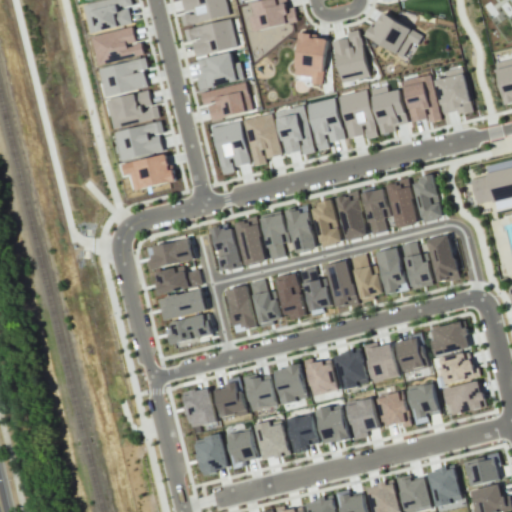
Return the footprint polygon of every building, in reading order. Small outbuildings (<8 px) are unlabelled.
[(102,0),(130,0),(132,5),(123,7),(122,5),(117,6),(118,10),(128,7),(132,23),(90,33),(83,5),(102,0)] [(181,0),(225,0),(230,15),(183,26),(180,15),(185,14),(181,0)] [(251,3),(262,0),(286,0),(289,8),(294,7),(297,20),(251,32),(248,16),(254,15),(251,3)] [(367,36),(402,57),(408,46),(415,49),(422,35),(380,12),(367,36)] [(187,40),(184,30),(231,18),(238,46),(196,56),(192,39),(187,40)] [(132,26),(135,41),(126,43),(127,47),(133,46),(132,43),(141,41),(144,54),(98,65),(91,36),(132,26)] [(332,42),(349,37),(347,32),(358,29),(370,76),(342,82),(332,42)] [(300,32),(317,34),(316,37),(327,39),(322,84),(311,82),(312,77),(294,74),(300,32)] [(511,58),(495,62),(504,103),(511,101),(511,51),(511,52),(511,57),(511,58)] [(197,60),(230,52),(233,62),(240,61),(245,79),(199,90),(196,80),(198,80),(197,74),(200,73),(197,60)] [(145,57),(148,68),(138,70),(137,68),(133,69),(134,73),(143,70),(147,85),(106,96),(99,69),(145,57)] [(435,81),(447,77),(445,71),(462,67),(473,112),(462,114),(462,112),(458,113),(457,110),(443,114),(435,81)] [(402,80),(431,73),(441,119),(430,122),(429,117),(412,121),(402,80)] [(200,93),(245,81),(252,109),(211,120),(207,103),(203,105),(200,93)] [(370,89),(386,85),(388,92),(400,89),(408,122),(394,125),(396,130),(381,134),(370,89)] [(107,100),(148,89),(152,104),(143,107),(144,110),(148,110),(147,108),(157,105),(160,116),(114,128),(107,100)] [(367,89),(338,96),(348,138),(364,134),(362,125),(365,124),(367,129),(364,129),(366,138),(378,135),(367,89)] [(318,150),(330,147),(328,142),(345,138),(335,97),(307,104),(318,150)] [(304,105),(275,112),(285,153),(300,150),(298,141),(302,140),(303,144),(301,145),(303,154),(315,151),(304,105)] [(243,120),(272,112),(283,154),(267,158),(264,148),(261,149),(263,155),(264,154),(266,163),(254,166),(243,120)] [(115,132),(122,160),(163,150),(159,134),(150,137),(149,133),(154,131),(155,134),(163,131),(160,121),(115,132)] [(212,128),(239,121),(250,162),(235,166),(233,157),(229,158),(230,163),(232,162),(234,171),(223,174),(212,128)] [(121,164),(166,152),(169,165),(171,164),(175,180),(134,190),(130,173),(123,174),(121,164)] [(487,175),(472,179),(477,203),(493,200),(493,202),(511,197),(511,166),(486,173),(487,175)] [(418,177),(432,173),(444,215),(424,221),(413,184),(420,182),(418,177)] [(386,185),(395,183),(394,181),(407,178),(419,221),(397,226),(386,185)] [(362,193),(384,187),(391,216),(384,218),(387,230),(372,233),(362,193)] [(337,197),(345,195),(344,193),(357,190),(368,235),(358,237),(347,240),(337,197)] [(342,242),(333,201),(312,205),(321,247),(342,242)] [(285,211),(296,253),(318,247),(306,205),(285,211)] [(271,260),(286,256),(283,244),(290,242),(282,210),(259,215),(271,260)] [(265,261),(258,217),(236,220),(243,264),(265,261)] [(233,225),(211,230),(221,272),(242,267),(233,225)] [(427,240),(447,234),(453,258),(455,258),(461,278),(446,282),(445,279),(439,281),(427,240)] [(194,260),(190,239),(147,247),(151,269),(194,260)] [(401,245),(417,241),(420,254),(426,252),(433,280),(432,280),(433,284),(413,289),(401,245)] [(375,251),(398,246),(407,282),(399,284),(400,287),(397,288),(397,292),(385,295),(375,251)] [(384,295),(376,263),(369,265),(366,253),(351,257),(361,300),(384,295)] [(358,303),(349,260),(327,264),(336,308),(358,303)] [(202,285),(199,269),(186,272),(184,265),(154,272),(159,294),(202,285)] [(300,270),(311,314),(325,310),(324,306),(331,305),(321,265),(300,270)] [(287,320),(307,315),(296,272),(276,278),(287,320)] [(281,321),(271,277),(250,282),(260,326),(281,321)] [(226,290),(236,332),(257,327),(247,285),(226,290)] [(159,297),(162,319),(206,312),(203,290),(159,297)] [(213,334),(209,314),(165,324),(170,344),(213,334)] [(470,348),(465,321),(430,328),(435,355),(470,348)] [(395,341),(404,373),(430,366),(421,334),(395,341)] [(364,345),(373,382),(400,375),(392,343),(378,346),(377,342),(364,345)] [(369,383),(360,348),(334,354),(343,390),(369,383)] [(476,377),(470,351),(440,358),(446,383),(476,377)] [(305,362),(312,395),(338,390),(331,357),(305,362)] [(281,404),(307,398),(301,364),(275,369),(281,404)] [(277,405),(270,372),(244,378),(251,411),(277,405)] [(226,380),(227,387),(215,390),(222,419),(248,413),(239,376),(226,380)] [(444,388),(451,415),(486,407),(479,380),(444,388)] [(407,388),(415,424),(429,421),(427,415),(440,413),(433,383),(407,388)] [(217,422),(210,387),(183,392),(190,427),(217,422)] [(403,427),(411,425),(404,392),(377,397),(384,427),(402,423),(403,427)] [(380,428),(372,397),(346,403),(354,439),(369,436),(368,431),(380,428)] [(351,438),(341,404),(315,411),(325,445),(351,438)] [(286,420),(294,453),(307,449),(306,445),(319,443),(312,414),(286,420)] [(255,425),(263,460),(290,454),(283,423),(272,426),(271,421),(255,425)] [(258,458),(251,429),(230,435),(237,463),(258,458)] [(229,468),(220,435),(194,442),(203,475),(229,468)] [(501,464),(498,453),(463,461),(470,487),(500,479),(497,465),(501,464)] [(464,504),(455,465),(427,471),(437,511),(464,504)] [(396,478),(405,511),(408,511),(432,506),(425,478),(412,481),(410,474),(396,478)] [(367,486),(372,511),(401,511),(394,480),(367,486)] [(511,507),(509,495),(503,497),(501,484),(471,490),(475,511),(498,511),(511,509),(511,507)] [(368,511),(363,493),(351,497),(349,489),(335,492),(340,511),(368,511)] [(306,502),(308,511),(336,511),(332,495),(306,502)]
